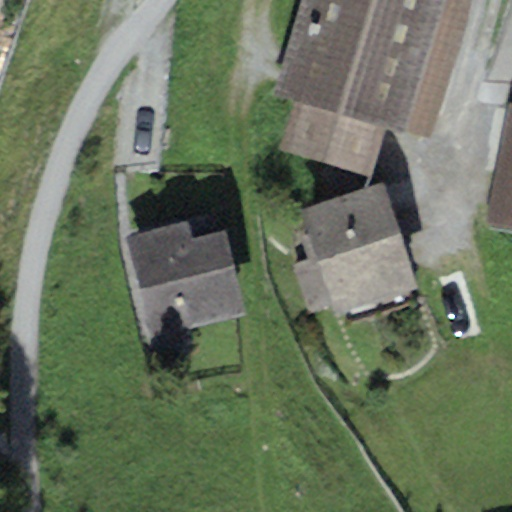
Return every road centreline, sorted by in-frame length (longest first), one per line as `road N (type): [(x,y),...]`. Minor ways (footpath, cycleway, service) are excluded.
road 1 (unclassified): [(23,511),(17,391),(24,296),(48,187),(73,121),(155,0)]
road 2 (track): [(261,0),(242,52),(236,128),(267,511)]
